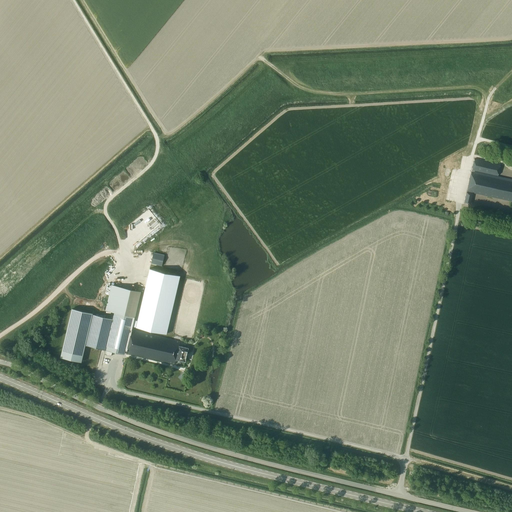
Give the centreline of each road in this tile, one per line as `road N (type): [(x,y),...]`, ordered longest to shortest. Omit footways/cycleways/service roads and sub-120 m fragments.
road 1 (primary): [(419,511),(190,453),(0,377)]
road 2 (unclassified): [(397,494),(179,437),(0,361)]
road 3 (unclassified): [(397,494),(405,457),(108,387),(101,400)]
